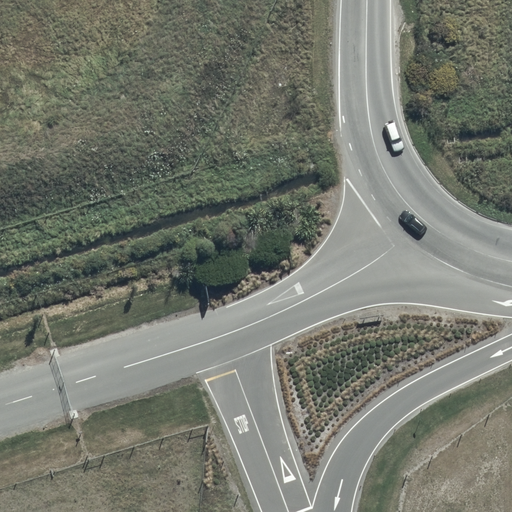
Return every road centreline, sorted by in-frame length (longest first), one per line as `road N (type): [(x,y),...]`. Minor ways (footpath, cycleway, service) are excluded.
road 1 (unclassified): [(424,215),(373,261),(266,317),(0,404)]
road 2 (tertiary): [(424,215),(386,172),(372,131),(369,0)]
